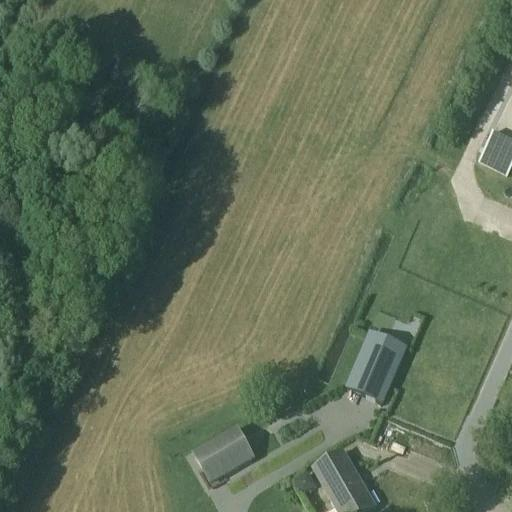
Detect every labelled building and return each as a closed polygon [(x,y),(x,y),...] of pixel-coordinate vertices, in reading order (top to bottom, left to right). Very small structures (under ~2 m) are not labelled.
[(511,168),(511,145),(492,136),(477,166),(506,180),(511,168)] [(511,241),(436,210),(409,275),(485,307),(511,241)] [(403,351),(371,338),(349,392),(380,406),(403,351)] [(211,487),(252,462),(236,435),(194,459),(211,487)] [(343,455),(312,473),(334,511),(374,511),(376,511),(343,455)]
